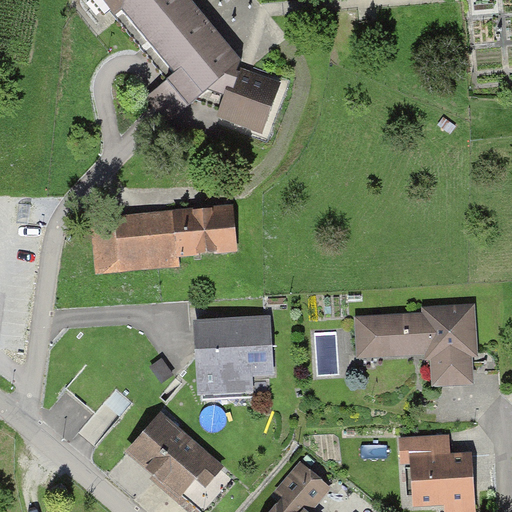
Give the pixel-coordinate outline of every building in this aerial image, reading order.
[(194,0),(98,0),(185,109),(199,99),(222,107),(218,116),(263,132),(281,82),(239,67),(242,60),(194,0)] [(231,210),(92,223),(97,278),(175,271),(174,257),(235,252),(231,210)] [(474,313),(356,321),(359,366),(431,361),(433,386),(479,383),(474,313)] [(275,320),(196,324),(200,400),(279,395),(275,320)] [(230,466),(166,413),(132,454),(196,507),(230,466)] [(482,511),(479,455),(411,458),(414,511),(482,511)] [(313,511),(290,492),(273,511),(313,511)]
